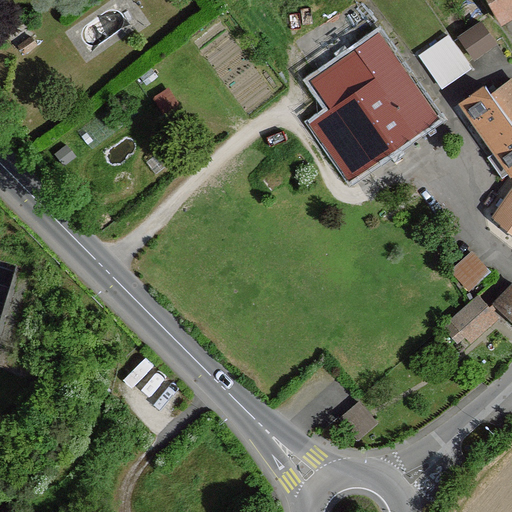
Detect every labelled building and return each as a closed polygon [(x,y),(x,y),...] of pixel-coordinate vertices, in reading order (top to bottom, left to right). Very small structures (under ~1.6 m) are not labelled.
[(511,0),(489,0),(496,13),(499,18),(511,10),(511,0)] [(370,24),(355,34),(367,49),(381,39),(370,24)] [(497,44),(482,24),(462,38),(476,58),(497,44)] [(303,61),(320,82),(367,49),(355,34),(348,25),(303,61)] [(473,69),(449,35),(420,57),(443,89),(459,79),(473,69)] [(319,125),(353,174),(436,116),(421,95),(381,39),(367,49),(320,82),(339,110),(319,125)] [(511,79),(492,95),(511,123),(511,79)] [(511,123),(492,95),(486,86),(465,101),(500,150),(507,160),(511,167),(511,123)] [(511,189),(493,219),(511,234),(511,189)] [(454,265),(473,286),(495,267),(476,246),(454,265)] [(511,322),(511,285),(492,303),(511,322)] [(471,344),(500,319),(480,295),(452,319),(467,337),(471,344)] [(467,337),(452,319),(444,326),(458,344),(467,337)] [(348,412),(341,418),(359,440),(379,424),(361,402),(348,412)]
